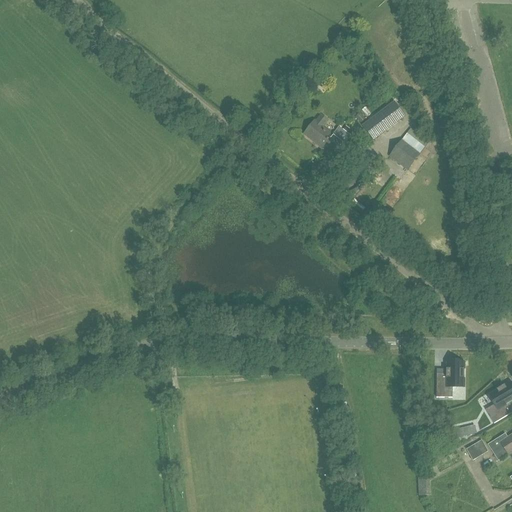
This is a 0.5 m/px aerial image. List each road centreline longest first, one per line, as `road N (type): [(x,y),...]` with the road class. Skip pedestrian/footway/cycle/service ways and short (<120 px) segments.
road 1 (unclassified): [(490,343),(79,0)]
road 2 (tertiary): [(490,343),(179,340),(0,398)]
